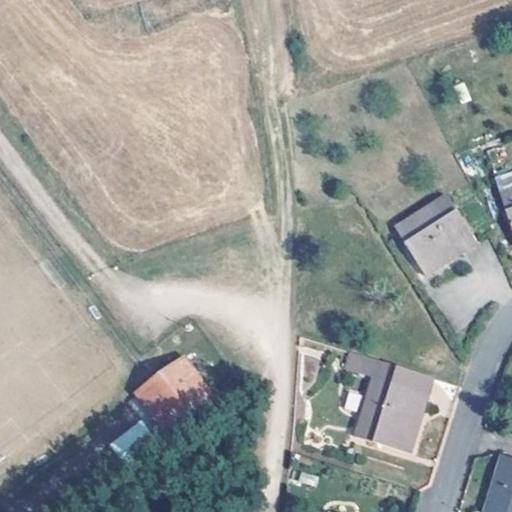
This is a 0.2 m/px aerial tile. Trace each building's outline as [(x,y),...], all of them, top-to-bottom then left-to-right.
[(511,193),(511,174),(497,180),(502,196),(511,193)] [(511,193),(502,196),(511,225),(511,193)] [(478,245),(447,198),(397,230),(428,279),(478,245)] [(165,433),(216,395),(185,353),(133,390),(165,433)] [(379,362),(365,358),(360,374),(374,378),(379,362)] [(425,377),(379,362),(374,378),(357,439),(412,456),(430,395),(421,392),(425,377)] [(435,380),(425,377),(421,392),(430,395),(435,380)] [(142,421),(110,440),(123,463),(156,444),(142,421)] [(511,511),(511,459),(505,457),(488,511),(511,511)]
